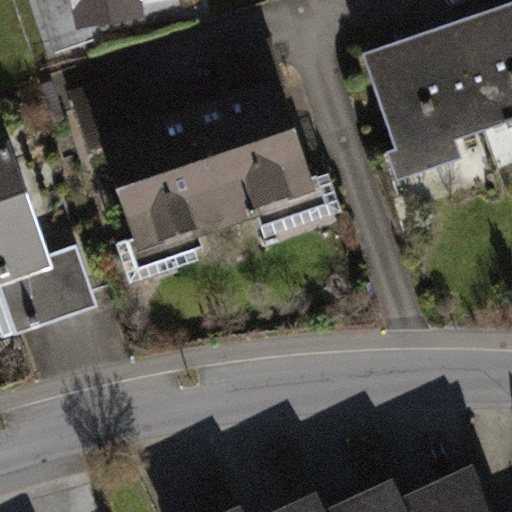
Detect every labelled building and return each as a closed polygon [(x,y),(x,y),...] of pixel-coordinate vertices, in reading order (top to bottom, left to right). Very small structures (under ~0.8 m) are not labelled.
[(67,0),(76,40),(130,29),(124,0),(67,0)] [(511,7),(444,31),(481,137),(511,127),(511,126),(511,7)] [(481,137),(444,31),(353,62),(398,190),(461,168),(454,147),(481,137)] [(180,98),(231,247),(330,212),(268,35),(207,56),(217,85),(180,98)] [(231,247),(180,98),(145,110),(132,73),(59,98),(125,284),(231,247)] [(11,145),(0,149),(0,338),(3,346),(98,312),(76,249),(51,258),(11,145)] [(478,511),(462,474),(393,503),(396,511),(478,511)] [(393,511),(382,486),(320,511),(393,511)] [(311,511),(306,500),(276,511),(311,511)]
